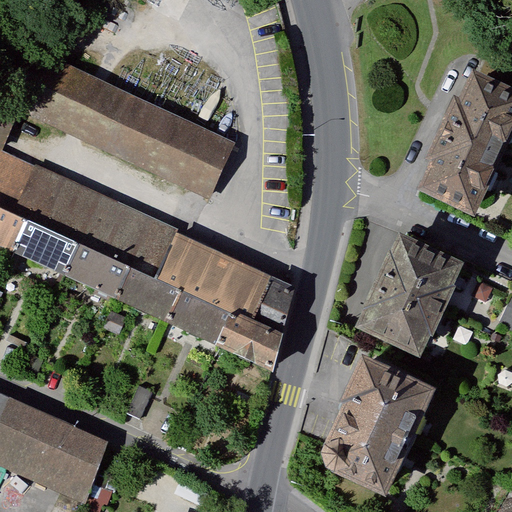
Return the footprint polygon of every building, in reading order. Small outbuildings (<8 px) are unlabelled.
[(22,113),(217,202),(242,147),(48,58),(22,113)] [(421,188),(478,214),(511,137),(511,87),(474,71),(421,188)] [(0,207),(18,216),(41,168),(8,154),(0,150),(0,207)] [(84,247),(106,198),(41,168),(18,216),(35,224),(84,247)] [(163,284),(183,236),(184,233),(106,198),(84,247),(89,250),(138,273),(163,284)] [(0,245),(20,255),(35,224),(18,216),(0,207),(0,245)] [(74,280),(89,250),(84,247),(35,224),(20,255),(74,280)] [(183,236),(163,284),(190,297),(240,321),(247,324),(249,319),(260,325),(279,281),(183,236)] [(402,238),(358,330),(421,360),(466,268),(402,238)] [(124,304),(138,273),(89,250),(74,280),(124,304)] [(176,328),(190,297),(163,284),(138,273),(124,304),(176,328)] [(260,325),(282,334),(291,313),(297,290),(279,281),(260,325)] [(511,295),(501,319),(511,324),(511,295)] [(225,351),(240,321),(190,297),(176,328),(225,351)] [(240,321),(225,351),(276,376),(282,355),(286,336),(282,334),(260,325),(249,319),(247,324),(240,321)] [(389,502),(438,393),(364,360),(315,469),(389,502)] [(15,403),(0,436),(0,469),(89,509),(117,449),(15,403)]
